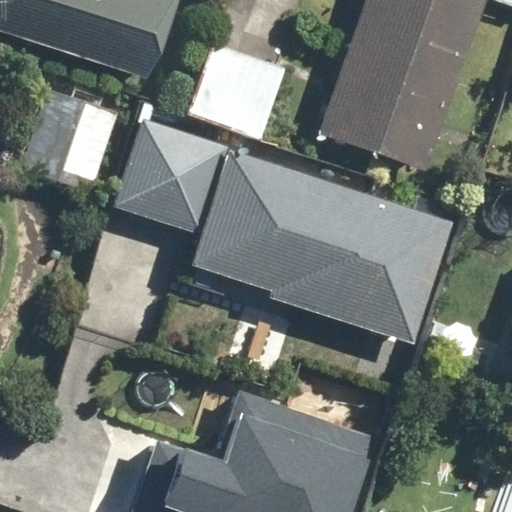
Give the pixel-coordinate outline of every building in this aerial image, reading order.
[(161,0),(0,0),(0,37),(135,80),(161,0)] [(474,0),(353,0),(304,133),(410,172),(474,0)] [(511,0),(493,0),(492,4),(511,8),(511,0)] [(273,67),(201,43),(177,113),(249,137),(273,67)] [(103,118),(32,91),(7,156),(79,183),(103,118)] [(439,228),(131,126),(102,212),(183,239),(172,274),(297,315),(399,349),(439,228)] [(326,511),(344,466),(183,405),(161,471),(114,453),(100,511),(326,511)]
